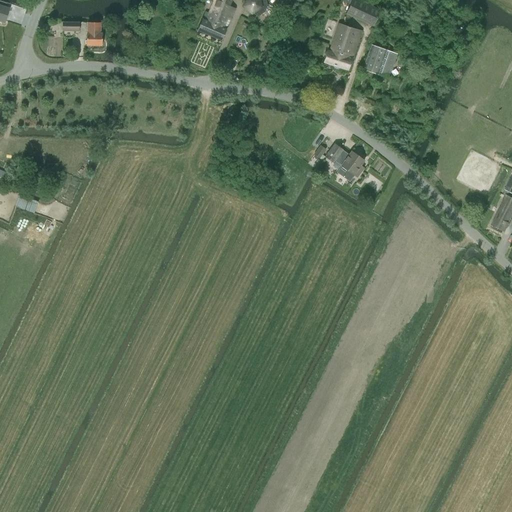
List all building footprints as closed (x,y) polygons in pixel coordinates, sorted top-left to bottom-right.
[(205,11),(197,30),(221,40),(234,9),(229,6),(231,0),(213,0),(214,0),(208,13),(205,11)] [(244,0),(242,6),(251,14),(253,13),(258,17),(265,12),(267,6),(265,0),(244,0)] [(344,0),(343,2),(349,5),(345,14),(372,26),(380,10),(357,0),(344,0)] [(9,8),(0,5),(0,21),(4,23),(9,8)] [(463,22),(462,21),(461,21),(460,21),(460,22),(459,22),(458,22),(457,23),(456,24),(456,25),(455,26),(455,27),(455,28),(455,29),(456,29),(456,30),(457,31),(458,32),(459,33),(460,33),(461,33),(462,33),(463,33),(464,32),(465,32),(465,31),(466,31),(466,30),(467,29),(467,28),(467,27),(467,26),(467,25),(466,25),(466,24),(465,23),(464,22),(463,22)] [(88,22),(88,26),(88,33),(86,33),(86,46),(101,46),(101,33),(101,23),(88,22)] [(327,50),(323,63),(348,70),(352,57),(353,57),(361,31),(338,24),(330,51),(327,50)] [(408,34),(401,30),(395,43),(402,46),(408,34)] [(463,43),(467,35),(464,34),(458,41),(463,43)] [(372,44),(362,67),(387,78),(397,55),(372,44)] [(334,144),(325,157),(333,163),(334,160),(342,165),(337,172),(349,181),(354,175),(357,177),(364,168),(360,166),(363,161),(351,152),(349,155),(334,144)] [(326,150),(320,146),(314,155),(319,159),(326,150)] [(506,196),(492,225),(504,231),(511,214),(511,198),(510,198),(511,193),(511,192),(506,190),(504,195),(506,196)]
